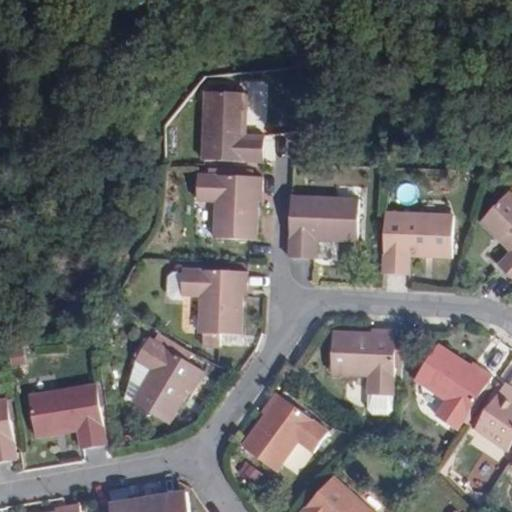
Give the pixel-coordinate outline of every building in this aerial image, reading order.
[(247,96),(204,94),(201,163),(262,166),(263,138),(247,138),(246,138),(247,96)] [(257,196),(262,196),(262,181),(197,178),(196,204),(212,205),(211,240),(255,242),(256,205),(257,196)] [(511,279),(511,194),(480,226),(510,254),(499,266),(511,279)] [(291,198),(288,260),(315,261),(316,244),(357,246),(359,201),(291,198)] [(452,262),(454,217),(386,213),(382,276),(411,277),(412,260),(452,262)] [(241,292),(246,292),(246,276),(182,273),(181,299),(198,300),(197,336),(202,336),(202,349),(203,350),(219,350),(220,337),(239,338),(241,300),(241,292)] [(395,416),(401,412),(401,398),(392,396),(395,359),(396,337),(396,332),(380,331),(379,338),(371,337),(332,336),(330,378),(367,380),(366,396),(373,396),(372,409),(376,415),(395,416)] [(403,359),(404,338),(396,337),(395,359),(403,359)] [(168,426),(188,394),(193,386),(196,388),(204,376),(148,340),(134,364),(149,374),(130,403),(168,426)] [(493,378),(479,367),(475,371),(469,367),(439,346),(414,383),(443,402),(434,416),(457,432),(493,378)] [(475,371),(479,367),(472,362),(469,367),(475,371)] [(511,390),(506,385),(499,396),(474,432),(511,457),(511,455),(511,402),(511,401),(511,390)] [(193,386),(188,394),(191,396),(196,388),(193,386)] [(106,447),(96,387),(29,397),(36,440),(76,435),(79,452),(106,447)] [(494,393),(470,430),(474,432),(499,396),(494,393)] [(276,395),(265,409),(270,413),(264,420),(242,448),(276,474),(299,446),(311,455),(327,434),(276,395)] [(6,401),(0,402),(0,464),(16,462),(6,401)] [(270,413),(265,409),(259,416),(264,420),(270,413)] [(371,511),(335,479),(304,511),(371,511)] [(137,501),(139,511),(178,511),(176,496),(137,501)] [(139,511),(137,501),(97,507),(97,511),(139,511)]
